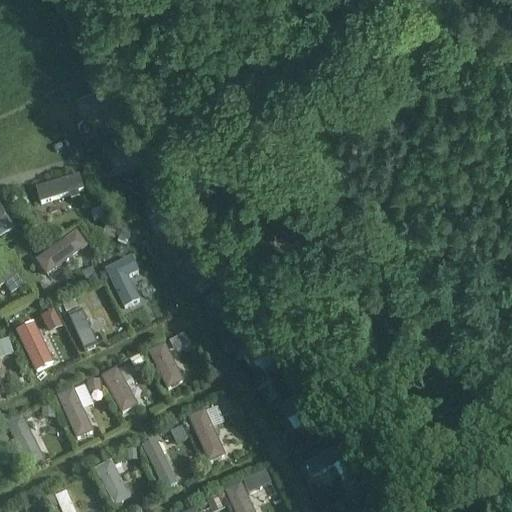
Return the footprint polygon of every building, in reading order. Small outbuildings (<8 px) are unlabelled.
[(77,96),(82,113),(131,96),(125,80),(77,96)] [(35,188),(41,204),(90,188),(84,171),(35,188)] [(153,215),(160,227),(185,211),(178,199),(153,215)] [(35,261),(45,275),(86,246),(76,232),(35,261)] [(106,269),(124,307),(140,300),(129,277),(139,272),(132,257),(106,269)] [(93,268),(82,272),(88,287),(99,283),(93,268)] [(76,325),(85,360),(99,357),(90,322),(76,325)] [(211,464),(219,460),(216,454),(222,451),(208,423),(194,429),(211,464)] [(0,448),(2,450),(10,441),(0,432),(0,448)] [(264,472),(244,481),(249,493),(270,484),(264,472)] [(226,490),(235,511),(254,511),(242,483),(226,490)] [(217,497),(207,501),(211,511),(219,511),(224,510),(217,497)] [(76,511),(72,502),(60,507),(61,511),(76,511)]
